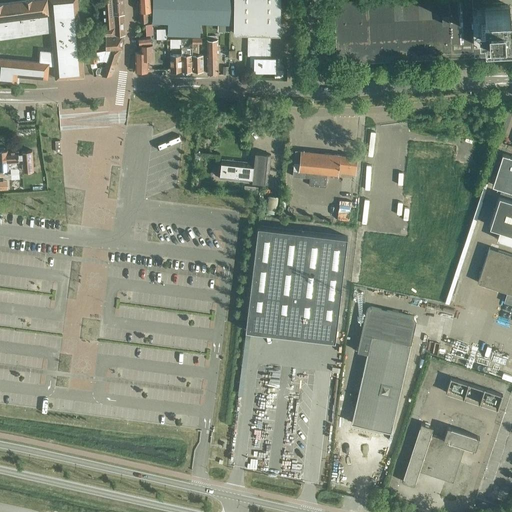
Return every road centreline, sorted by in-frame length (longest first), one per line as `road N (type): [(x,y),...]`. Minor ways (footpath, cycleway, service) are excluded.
road 1 (tertiary): [(234,497),(0,444)]
road 2 (residential): [(120,87),(175,82),(317,91)]
road 3 (residential): [(317,91),(511,78)]
road 4 (tertiary): [(0,470),(182,511)]
road 5 (unknown): [(296,343),(320,364),(304,503)]
road 6 (residential): [(0,96),(120,87)]
